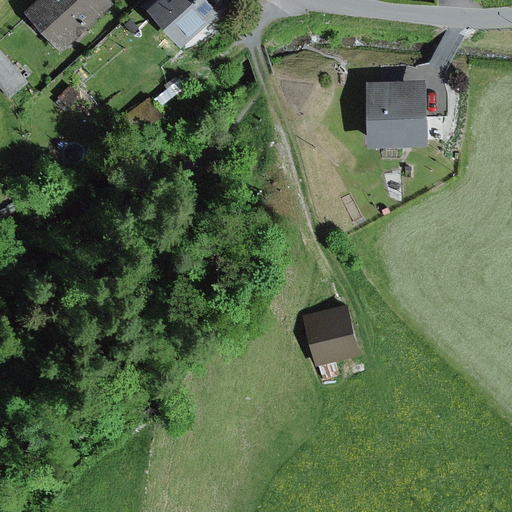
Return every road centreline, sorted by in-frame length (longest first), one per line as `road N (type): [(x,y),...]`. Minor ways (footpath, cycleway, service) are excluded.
road 1 (track): [(271,83),(333,248),(368,308)]
road 2 (residential): [(511,18),(388,13),(328,0)]
